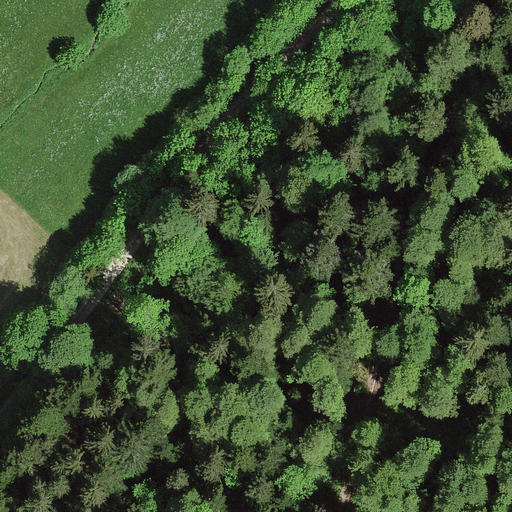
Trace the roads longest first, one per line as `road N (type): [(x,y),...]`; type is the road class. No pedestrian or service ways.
road 1 (track): [(0,430),(306,38),(345,0)]
road 2 (track): [(341,511),(494,0)]
